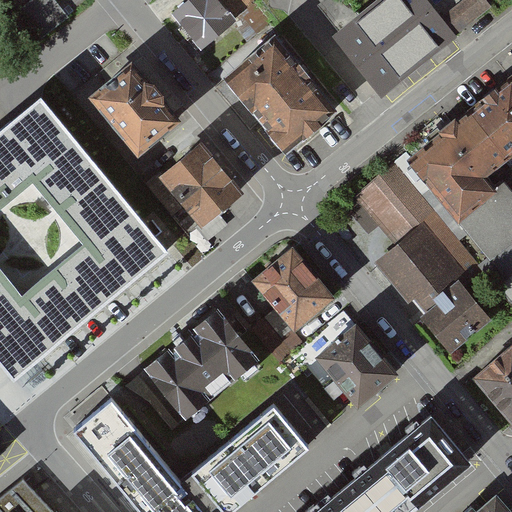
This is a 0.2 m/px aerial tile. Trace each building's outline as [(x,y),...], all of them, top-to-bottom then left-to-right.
[(233,0),(203,0),(186,12),(215,54),(253,28),(233,0)] [(511,0),(410,0),(363,37),(407,93),(511,11),(511,0)] [(310,39),(257,80),(313,154),(367,113),(310,39)] [(143,50),(89,91),(135,150),(188,109),(143,50)] [(511,81),(417,153),(469,222),(511,189),(511,181),(504,171),(511,164),(511,81)] [(0,367),(12,382),(151,273),(27,115),(10,128),(0,135),(0,367)] [(204,130),(159,164),(201,221),(247,188),(204,130)] [(394,163),(354,194),(395,248),(377,261),(417,313),(451,355),(491,322),(459,281),(475,269),(394,163)] [(511,189),(469,222),(502,265),(511,257),(511,189)] [(288,236),(247,267),(288,320),(329,289),(288,236)] [(213,306),(145,355),(187,413),(255,364),(213,306)] [(353,313),(311,344),(352,400),(395,368),(353,313)] [(511,343),(505,335),(461,371),(499,418),(511,407),(511,343)] [(114,403),(80,430),(144,511),(228,511),(309,449),(276,406),(177,483),(114,403)] [(406,511),(463,466),(473,457),(434,409),(423,418),(364,467),(315,507),(309,511),(406,511)] [(73,511),(34,466),(0,494),(0,511),(73,511)] [(511,511),(502,502),(497,496),(490,501),(477,511),(476,511),(473,508),(467,511),(511,511)]
